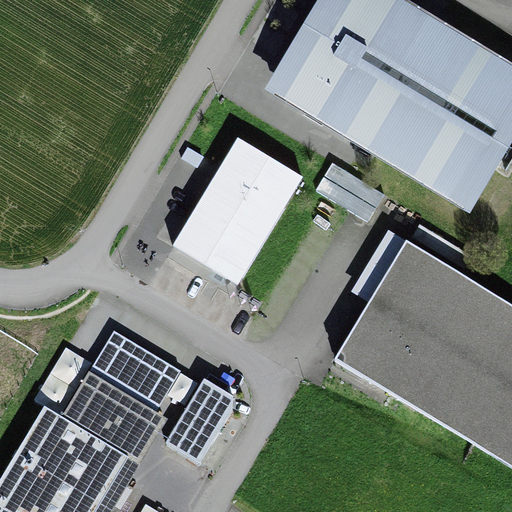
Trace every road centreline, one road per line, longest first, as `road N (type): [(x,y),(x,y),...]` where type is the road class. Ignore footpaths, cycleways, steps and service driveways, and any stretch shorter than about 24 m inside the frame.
road 1 (residential): [(85,267),(250,364),(272,387),(263,419),(209,511)]
road 2 (residential): [(85,267),(245,0)]
